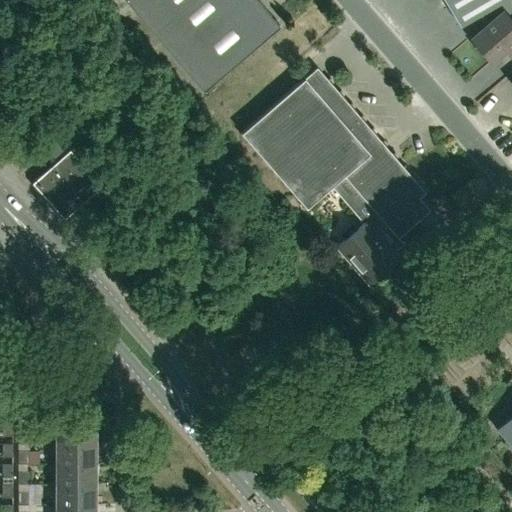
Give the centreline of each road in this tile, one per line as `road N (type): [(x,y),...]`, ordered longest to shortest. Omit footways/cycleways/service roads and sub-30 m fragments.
road 1 (tertiary): [(230,467),(178,383),(106,298),(0,197)]
road 2 (tertiary): [(0,211),(230,467)]
road 3 (unclassified): [(511,187),(346,0)]
